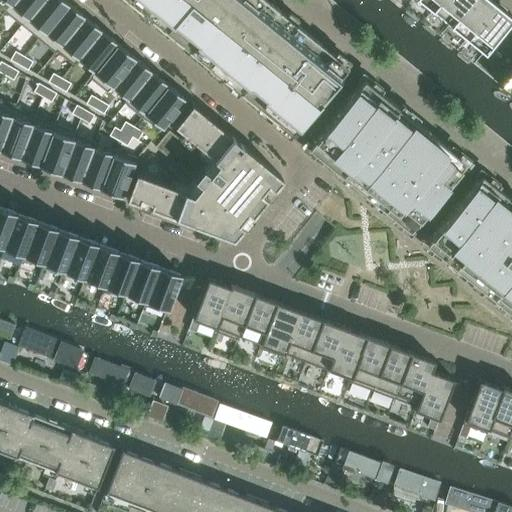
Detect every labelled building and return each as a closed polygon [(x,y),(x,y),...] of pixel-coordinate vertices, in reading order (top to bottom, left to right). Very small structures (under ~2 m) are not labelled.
[(0,0),(0,7),(5,11),(13,0),(0,0)] [(21,25),(41,0),(13,0),(5,11),(21,25)] [(39,39),(68,3),(64,0),(41,0),(21,25),(39,39)] [(319,206),(340,223),(354,235),(396,269),(401,273),(407,278),(511,363),(511,147),(330,0),(65,0),(289,182),(317,205),(319,206)] [(420,0),(432,10),(440,0),(420,0)] [(440,0),(432,10),(449,24),(468,0),(440,0)] [(491,0),(468,0),(449,24),(451,25),(450,27),(463,38),(465,36),(467,38),(495,3),(491,0)] [(56,50),(84,16),(68,3),(39,39),(55,52),(56,50)] [(495,3),(467,38),(484,52),(511,18),(511,16),(504,10),(495,3)] [(73,64),(78,58),(101,29),(84,16),(56,50),(73,64)] [(94,71),(117,42),(101,29),(78,58),(92,70),(94,71)] [(107,92),(112,86),(135,57),(117,42),(94,71),(89,77),(107,92)] [(24,56),(15,51),(10,59),(19,65),(24,56)] [(28,70),(33,61),(24,56),(19,65),(28,70)] [(128,99),(151,70),(135,57),(112,86),(128,99)] [(0,72),(4,75),(9,66),(0,61),(0,72)] [(13,80),(18,71),(9,66),(4,75),(13,80)] [(511,66),(503,78),(498,84),(511,95),(511,66)] [(141,116),(167,83),(151,70),(128,99),(125,103),(141,116)] [(62,78),(53,73),(48,81),(57,86),(62,78)] [(66,92),(71,83),(62,78),(57,86),(66,92)] [(42,96),(47,88),(38,83),(33,91),(42,96)] [(159,131),(186,98),(167,83),(141,116),(159,131)] [(51,102),(56,93),(47,88),(42,96),(51,102)] [(100,99),(91,94),(86,103),(95,108),(100,99)] [(103,113),(109,105),(100,99),(95,108),(103,113)] [(0,147),(15,108),(15,106),(0,100),(0,147)] [(232,237),(282,177),(191,103),(174,124),(214,156),(207,161),(200,170),(194,178),(200,183),(192,193),(135,172),(126,198),(232,237)] [(71,113),(80,118),(85,109),(76,104),(71,113)] [(0,150),(19,157),(35,116),(15,108),(0,147),(0,150)] [(89,123),(94,115),(85,109),(80,118),(89,123)] [(38,165),(54,123),(35,116),(19,157),(38,165)] [(129,135),(134,126),(125,121),(120,130),(123,132),(129,135)] [(61,173),(77,131),(54,123),(38,165),(61,173)] [(118,140),(123,132),(120,130),(114,126),(109,135),(118,140)] [(137,140),(143,131),(134,126),(129,135),(132,137),(137,140)] [(162,138),(169,144),(176,135),(169,130),(162,138)] [(127,145),(132,137),(123,132),(118,140),(127,145)] [(80,180),(93,145),(95,141),(94,141),(76,134),(61,173),(80,180)] [(175,149),(182,140),(176,135),(169,144),(175,149)] [(155,147),(162,152),(169,144),(162,138),(155,147)] [(181,154),(188,146),(182,140),(175,149),(181,154)] [(162,152),(168,157),(175,149),(169,144),(162,152)] [(99,187),(112,153),(111,152),(93,145),(80,180),(99,187)] [(188,159),(195,151),(188,146),(181,154),(188,159)] [(121,196),(136,157),(113,148),(111,152),(112,153),(99,187),(121,196)] [(168,157),(174,163),(181,154),(175,149),(168,157)] [(194,164),(201,156),(195,151),(188,159),(194,164)] [(181,168),(188,159),(181,154),(174,163),(181,168)] [(194,164),(200,170),(207,161),(201,156),(194,164)] [(181,168),(187,173),(194,164),(188,159),(181,168)] [(194,178),(200,170),(194,164),(187,173),(194,178)] [(15,213),(0,206),(0,245),(3,247),(15,213)] [(36,221),(15,213),(3,247),(23,255),(36,221)] [(56,228),(36,221),(23,255),(43,262),(56,228)] [(77,236),(56,228),(43,262),(41,266),(62,274),(77,236)] [(97,244),(77,236),(62,274),(83,282),(97,244)] [(117,252),(97,244),(83,282),(103,290),(117,252)] [(138,259),(117,252),(103,290),(124,298),(126,293),(125,293),(138,259)] [(158,267),(138,259),(125,293),(126,293),(145,300),(146,300),(158,267)] [(180,275),(158,267),(146,300),(145,300),(143,305),(165,313),(180,275)] [(230,285),(207,277),(188,329),(196,332),(200,320),(215,326),(216,326),(231,284),(230,285)] [(254,292),(231,284),(216,326),(215,326),(213,331),(237,340),(239,335),(238,335),(254,292)] [(277,300),(254,292),(238,335),(239,335),(260,343),(261,343),(276,301),(277,300)] [(299,309),(276,301),(261,343),(260,343),(258,347),(282,356),(284,352),(283,352),(299,309)] [(321,318),(299,309),(283,352),(284,352),(305,360),(321,318)] [(15,323),(0,316),(0,336),(9,340),(15,323)] [(328,369),(344,326),(322,317),(321,318),(305,360),(328,369)] [(85,348),(25,326),(19,343),(79,365),(85,348)] [(344,326),(328,369),(350,377),(366,334),(367,334),(344,326)] [(389,343),(366,334),(350,377),(348,381),(371,390),(389,343)] [(411,351),(389,342),(389,343),(371,390),(394,398),(411,351)] [(431,369),(435,360),(411,351),(394,398),(415,406),(416,407),(430,369),(431,369)] [(157,379),(94,355),(87,372),(151,396),(157,379)] [(434,429),(454,378),(431,369),(430,369),(416,407),(415,406),(414,409),(431,416),(427,427),(434,429)] [(219,399),(163,378),(157,395),(213,416),(219,399)] [(501,388),(479,379),(464,419),(458,435),(466,437),(470,427),(486,433),(488,428),(487,428),(503,386),(502,385),(501,388)] [(511,389),(503,386),(487,428),(488,428),(511,437),(511,433),(511,389)] [(0,399),(0,449),(15,455),(32,413),(15,407),(16,405),(8,403),(8,404),(2,402),(2,400),(0,399)] [(272,422),(220,402),(213,419),(266,439),(272,422)] [(52,469),(56,471),(73,427),(62,423),(61,425),(55,423),(56,421),(49,418),(48,420),(32,413),(15,455),(52,469)] [(323,438),(281,423),(275,440),(317,455),(323,438)] [(73,427),(56,471),(60,472),(97,487),(113,445),(96,438),(96,436),(89,434),(88,435),(82,433),(83,431),(73,427)] [(393,464),(349,446),(342,463),(386,481),(393,464)] [(287,511),(268,505),(268,503),(257,499),(247,494),(246,496),(201,479),(201,477),(179,469),(179,470),(121,448),(105,490),(162,511),(287,511)] [(440,482),(398,466),(391,484),(434,499),(440,482)] [(56,482),(60,472),(56,471),(52,469),(48,479),(56,482)] [(48,479),(45,488),(53,491),(56,482),(48,479)] [(511,511),(511,503),(497,499),(450,485),(444,503),(472,511),(511,511)]
